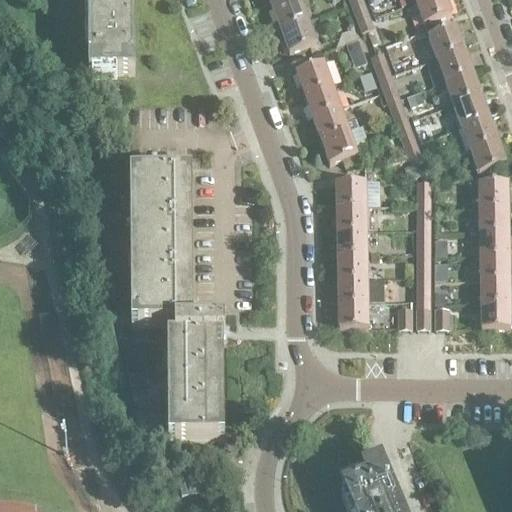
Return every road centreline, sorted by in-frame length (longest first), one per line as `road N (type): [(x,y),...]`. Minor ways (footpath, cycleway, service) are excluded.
road 1 (residential): [(309,390),(294,345),(294,216),(214,0)]
road 2 (residential): [(321,393),(511,392)]
road 3 (unclassified): [(264,511),(263,472),(309,390)]
road 4 (unknown): [(376,394),(423,511)]
